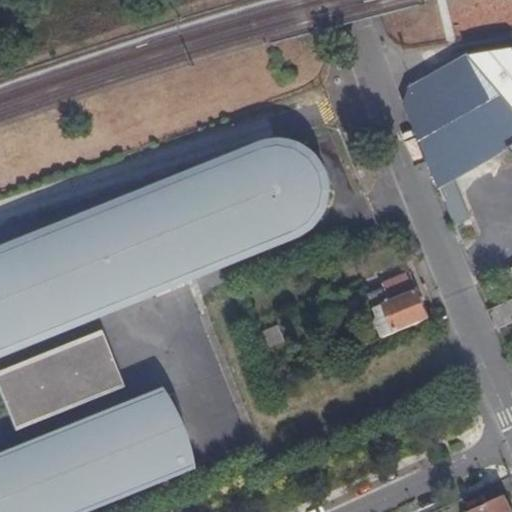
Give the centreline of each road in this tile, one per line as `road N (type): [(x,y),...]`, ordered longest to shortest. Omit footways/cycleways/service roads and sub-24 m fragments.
road 1 (residential): [(511,424),(341,0)]
road 2 (residential): [(354,511),(511,440)]
